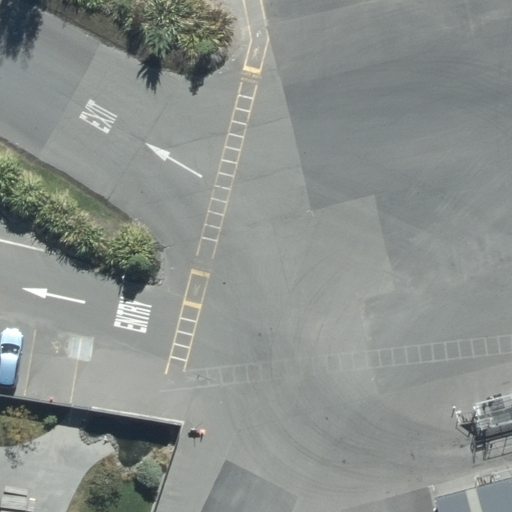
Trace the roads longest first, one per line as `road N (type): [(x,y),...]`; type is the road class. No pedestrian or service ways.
road 1 (unknown): [(0,79),(323,205)]
road 2 (unknown): [(285,372),(0,280)]
road 3 (unknown): [(422,186),(383,0)]
road 4 (unknown): [(323,205),(285,372)]
road 5 (unknown): [(285,372),(254,511)]
